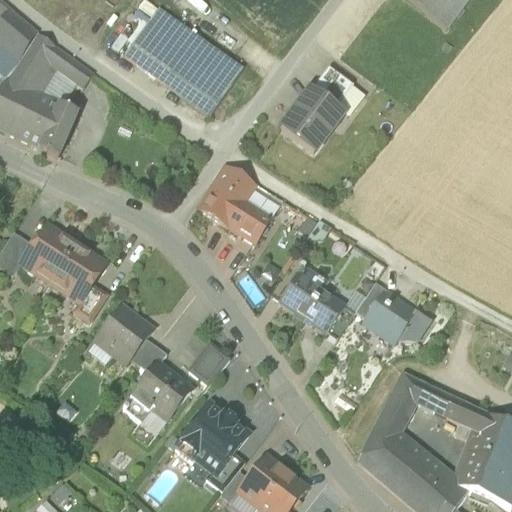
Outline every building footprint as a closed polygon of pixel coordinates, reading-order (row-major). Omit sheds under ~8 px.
[(471,0),(396,0),(445,36),(471,0)] [(35,39),(0,9),(0,81),(5,86),(35,39)] [(205,125),(239,76),(155,17),(120,65),(205,125)] [(90,79),(35,39),(5,86),(0,94),(0,136),(57,164),(76,120),(39,102),(55,76),(79,93),(90,79)] [(332,75),(313,100),(343,122),(348,126),(366,101),(332,75)] [(313,100),(311,98),(281,138),(313,162),(343,122),(313,100)] [(244,208),(255,193),(224,173),(196,216),(254,253),(272,225),(244,208)] [(21,272),(50,292),(75,252),(48,235),(42,236),(31,253),(19,272),(21,272)] [(19,272),(31,253),(13,241),(0,260),(0,277),(12,285),(21,272),(19,272)] [(80,311),(91,294),(104,276),(102,270),(75,252),(50,292),(79,311),(80,311)] [(279,312),(303,328),(321,301),(327,290),(305,276),(306,275),(295,268),(287,279),(296,286),(280,310),(279,312)] [(296,286),(287,279),(270,304),(280,310),(296,286)] [(374,292),(354,322),(364,328),(383,300),(384,298),(374,292)] [(80,311),(79,311),(72,321),(88,331),(107,303),(91,294),(80,311)] [(383,300),(364,328),(362,331),(394,353),(397,349),(418,350),(431,329),(415,318),(413,320),(402,312),(403,311),(395,305),(394,307),(383,300)] [(321,301),(303,328),(326,343),(327,342),(343,317),(344,316),(321,301)] [(152,339),(121,315),(94,349),(125,373),(129,369),(145,348),(152,339)] [(343,317),(327,342),(337,349),(353,324),(343,317)] [(155,355),(145,348),(129,369),(139,376),(155,355)] [(188,379),(208,395),(229,368),(209,352),(188,379)] [(166,363),(155,355),(139,376),(148,384),(157,373),(158,374),(166,363)] [(158,374),(157,373),(148,384),(122,417),(156,443),(190,399),(158,374)] [(356,468),(408,511),(458,511),(468,498),(499,511),(510,511),(511,509),(511,433),(401,381),(356,468)] [(221,423),(209,413),(174,457),(191,471),(195,466),(211,479),(216,482),(232,462),(246,443),(234,433),(236,431),(223,420),(221,423)] [(238,480),(244,472),(232,462),(216,482),(211,479),(205,487),(222,500),(238,480)] [(261,511),(286,480),(265,464),(247,487),(237,500),(238,501),(251,511),(261,511)] [(247,487),(238,480),(222,500),(219,504),(230,511),(238,501),(237,500),(247,487)] [(293,511),(306,496),(286,480),(261,511),(293,511)]
